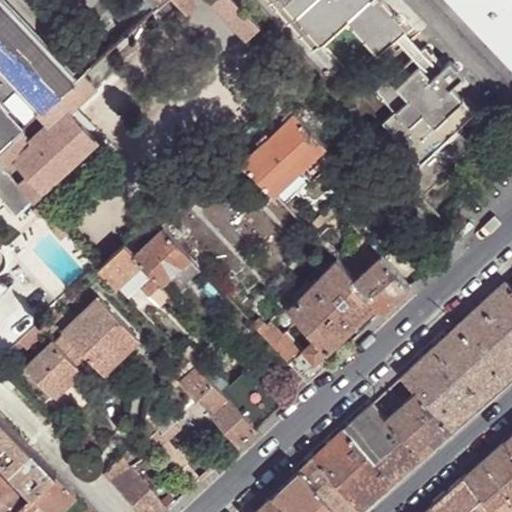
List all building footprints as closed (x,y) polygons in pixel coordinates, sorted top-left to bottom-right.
[(3,0),(0,0),(0,5),(74,82),(97,61),(91,54),(72,71),(68,66),(3,0)] [(173,1),(171,0),(161,0),(160,1),(155,6),(147,14),(152,20),(173,1)] [(199,0),(171,0),(173,1),(185,14),(199,0)] [(257,27),(228,0),(217,0),(211,6),(244,40),(257,27)] [(266,0),(313,50),(322,42),(323,44),(348,21),(377,52),(387,43),(389,44),(396,38),(404,31),(407,27),(394,13),(395,11),(384,0),(266,0)] [(511,0),(454,0),(511,60),(511,0)] [(0,63),(45,110),(74,82),(0,5),(0,63)] [(129,44),(124,36),(109,50),(115,57),(129,44)] [(407,149),(421,163),(476,112),(451,86),(462,75),(449,61),(444,65),(433,52),(432,53),(425,48),(422,50),(413,57),(392,77),(390,75),(376,89),(384,97),(383,99),(394,112),(383,123),(395,135),(393,136),(406,150),(407,149)] [(72,71),(91,54),(89,51),(85,49),(68,66),(72,71)] [(117,67),(105,53),(97,61),(74,82),(45,110),(37,117),(45,124),(28,140),(20,133),(0,151),(0,196),(17,214),(33,198),(96,139),(69,111),(117,67)] [(37,117),(45,110),(0,63),(0,100),(5,96),(17,96),(19,94),(19,100),(7,113),(23,130),(37,117)] [(280,99),(255,123),(264,133),(268,137),(273,133),(264,124),(285,105),(280,99)] [(0,151),(20,133),(23,130),(7,113),(0,105),(0,151)] [(268,137),(298,169),(324,146),(294,114),(289,118),(273,133),(268,137)] [(251,127),(229,146),(234,153),(256,133),(251,127)] [(259,137),(264,142),(268,137),(264,133),(259,137)] [(264,142),(242,160),(259,178),(272,192),(273,193),(298,169),(268,137),(264,142)] [(108,152),(96,139),(33,198),(44,210),(108,152)] [(222,153),(205,169),(217,181),(233,165),(222,153)] [(200,173),(193,180),(201,189),(201,191),(209,183),(200,173)] [(272,192),(259,178),(248,187),(262,202),(272,192)] [(193,180),(175,196),(184,206),(201,189),(193,180)] [(175,196),(152,218),(161,227),(184,206),(175,196)] [(280,201),(275,196),(271,200),(276,205),(280,201)] [(337,209),(331,203),(310,221),(316,228),(337,209)] [(152,218),(147,223),(151,227),(156,232),(161,227),(152,218)] [(147,223),(139,230),(143,235),(151,227),(147,223)] [(137,250),(134,253),(162,282),(189,257),(161,227),(156,232),(137,250)] [(139,230),(125,244),(134,253),(137,250),(132,244),(143,235),(139,230)] [(125,244),(99,268),(114,284),(115,286),(121,280),(130,288),(136,283),(148,296),(150,294),(162,282),(134,253),(125,244)] [(358,274),(353,278),(377,303),(382,309),(407,286),(383,260),(379,255),(358,274)] [(189,257),(162,282),(168,288),(173,293),(199,268),(189,257)] [(353,278),(334,258),(286,306),(314,337),(326,350),(377,303),(353,278)] [(511,373),(511,290),(502,280),(400,375),(415,391),(449,428),(485,397),(511,373)] [(162,282),(150,294),(156,300),(168,288),(162,282)] [(112,354),(119,361),(141,340),(97,296),(61,331),(64,333),(87,356),(98,367),(112,354)] [(54,323),(47,316),(19,343),(25,351),(54,323)] [(258,318),(253,323),(288,360),(301,349),(285,331),(281,335),(269,323),(264,325),(258,318)] [(51,341),(24,367),(52,395),(80,369),(77,366),(87,356),(64,333),(53,344),(51,341)] [(326,350),(314,337),(308,343),(319,354),(326,350)] [(301,349),(288,360),(301,374),(306,380),(326,361),(319,354),(308,343),(301,349)] [(195,367),(199,362),(202,358),(190,346),(182,353),(188,360),(195,367)] [(98,367),(105,374),(119,361),(112,354),(98,367)] [(195,367),(200,372),(206,368),(199,362),(195,367)] [(255,428),(281,404),(275,397),(242,363),(231,373),(234,376),(227,383),(212,367),(203,376),(255,428)] [(238,444),(255,428),(203,376),(200,372),(195,367),(180,380),(196,399),(197,398),(211,412),(209,413),(238,444)] [(306,380),(301,374),(292,382),(298,388),(306,380)] [(275,397),(281,404),(289,396),(284,390),(275,397)] [(419,454),(449,428),(415,391),(398,406),(386,417),(419,454)] [(389,481),(419,454),(386,417),(371,402),(341,429),(389,481)] [(156,405),(145,419),(161,437),(174,425),(156,405)] [(30,496),(54,473),(0,418),(0,464),(26,491),(30,496)] [(360,507),(389,481),(341,429),(313,457),(360,507)] [(488,458),(465,478),(490,510),(508,495),(511,500),(511,445),(508,440),(488,458)] [(193,486),(199,480),(167,442),(158,450),(178,473),(180,471),(193,486)] [(125,454),(104,474),(108,478),(131,466),(125,454)] [(337,511),(354,511),(360,507),(313,457),(298,470),(337,511)] [(131,466),(108,478),(141,511),(164,511),(167,510),(131,466)] [(290,511),(337,511),(298,470),(274,494),(290,511)] [(55,511),(74,495),(54,473),(30,496),(26,500),(23,503),(13,511),(55,511)] [(465,478),(435,504),(440,511),(491,511),(490,510),(465,478)] [(0,511),(13,511),(23,503),(0,479),(0,511)] [(26,500),(30,496),(26,491),(21,495),(26,500)] [(290,511),(274,494),(253,511),(290,511)] [(80,511),(86,507),(74,495),(55,511),(80,511)] [(511,500),(508,495),(490,510),(491,511),(509,511),(511,510),(511,500)]
